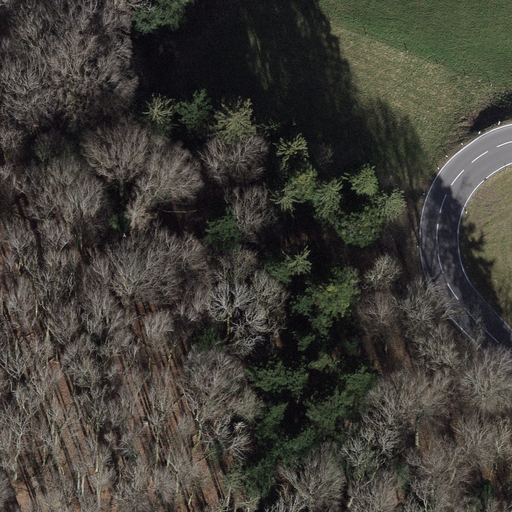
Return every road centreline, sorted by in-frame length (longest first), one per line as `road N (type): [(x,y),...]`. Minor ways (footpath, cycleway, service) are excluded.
road 1 (track): [(453,181),(419,180),(389,225),(401,294),(462,407),(472,463),(458,511)]
road 2 (secondary): [(511,355),(456,298),(436,239),(453,181),(479,156),(511,141)]
